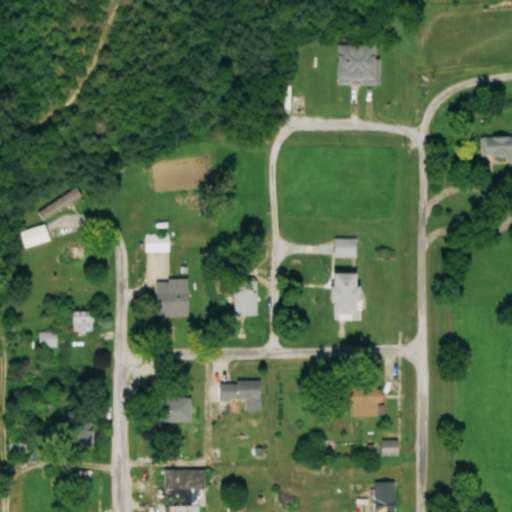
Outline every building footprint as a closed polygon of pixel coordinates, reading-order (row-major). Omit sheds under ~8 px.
[(381,46),(341,45),(341,85),(381,86),(381,46)] [(293,113),(306,113),(306,98),(293,98),(293,113)] [(511,157),(511,135),(484,136),(484,159),(511,157)] [(203,196),(175,196),(175,210),(203,210),(203,196)] [(25,249),(52,241),(48,225),(20,233),(25,249)] [(170,234),(145,234),(145,252),(170,252),(170,234)] [(358,257),(358,240),(334,240),(334,257),(358,257)] [(92,264),(92,244),(62,244),(62,264),(92,264)] [(335,320),(363,321),(364,274),(336,273),(335,320)] [(191,317),(191,279),(157,279),(157,317),(191,317)] [(235,315),(259,315),(259,281),(235,281),(235,315)] [(74,312),(74,332),(98,332),(98,312),(74,312)] [(40,334),(42,348),(59,346),(58,333),(40,334)] [(221,403),(245,402),(245,411),(263,410),(262,382),(220,383),(221,403)] [(354,417),(384,417),(384,397),(354,397),(354,417)] [(193,398),(158,398),(158,423),(193,423),(193,398)] [(92,445),(92,415),(67,415),(67,445),(92,445)] [(315,476),(330,476),(330,441),(315,441),(315,476)] [(381,442),(381,456),(400,456),(400,442),(381,442)] [(10,445),(10,459),(27,459),(27,445),(10,445)] [(391,501),(391,483),(378,483),(377,511),(398,511),(398,501),(391,501)] [(169,507),(169,511),(203,511),(204,489),(190,489),(190,507),(169,507)]
